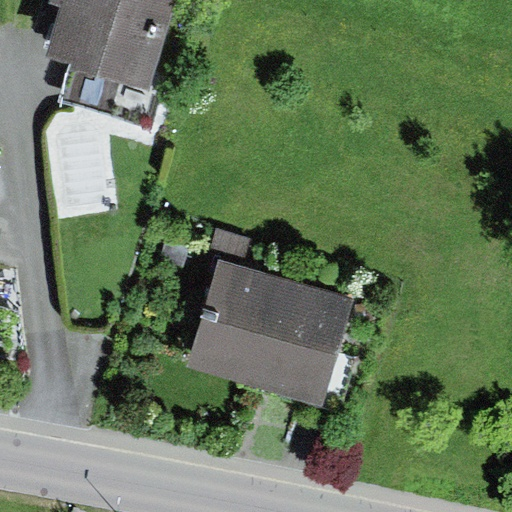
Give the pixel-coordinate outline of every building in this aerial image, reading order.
[(171,0),(56,0),(44,37),(74,47),(148,72),(171,0)] [(148,72),(74,47),(59,90),(153,122),(167,78),(148,72)] [(216,223),(210,241),(244,252),(250,234),(216,223)] [(165,235),(158,255),(186,264),(192,245),(165,235)] [(354,290),(220,248),(187,352),(322,394),(354,290)]
